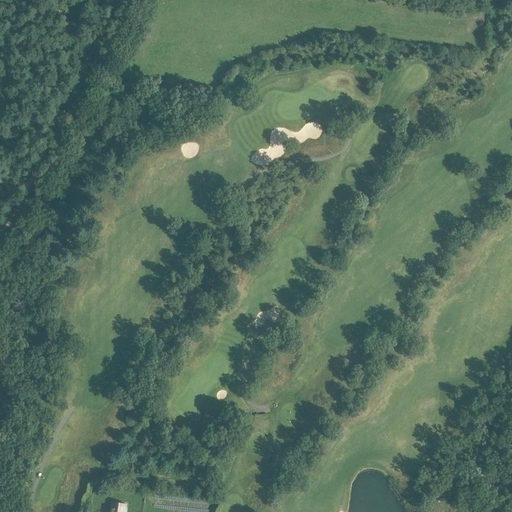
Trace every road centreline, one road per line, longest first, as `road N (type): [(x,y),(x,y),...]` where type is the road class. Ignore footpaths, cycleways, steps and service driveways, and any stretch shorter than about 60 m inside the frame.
road 1 (track): [(0,306),(150,0)]
road 2 (unknown): [(0,245),(118,0)]
